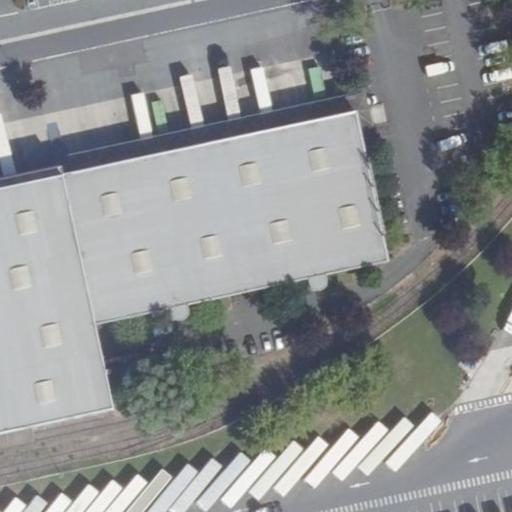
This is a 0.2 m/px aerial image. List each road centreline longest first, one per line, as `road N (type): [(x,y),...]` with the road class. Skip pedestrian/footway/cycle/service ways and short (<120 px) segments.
road 1 (unknown): [(416,163),(424,232),(396,277),(193,351)]
road 2 (unknown): [(460,0),(492,142),(480,152),(416,163)]
road 3 (unclassified): [(0,43),(197,0)]
road 4 (unknown): [(416,163),(382,0)]
